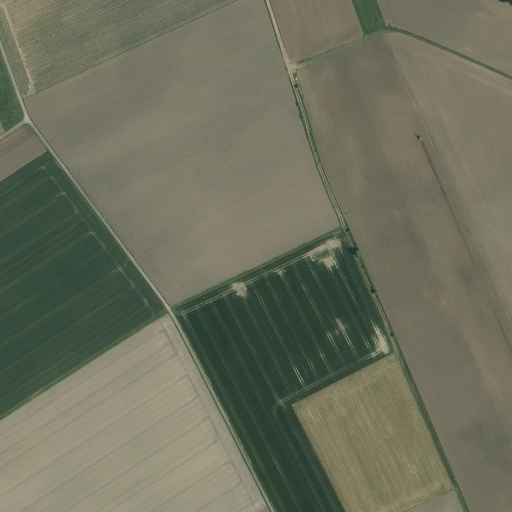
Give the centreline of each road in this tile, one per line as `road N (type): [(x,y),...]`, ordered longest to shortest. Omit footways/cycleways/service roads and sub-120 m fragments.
road 1 (track): [(266,0),(321,169),(466,511)]
road 2 (unclassified): [(0,42),(28,120),(169,309),(273,511)]
road 3 (track): [(169,309),(0,418)]
